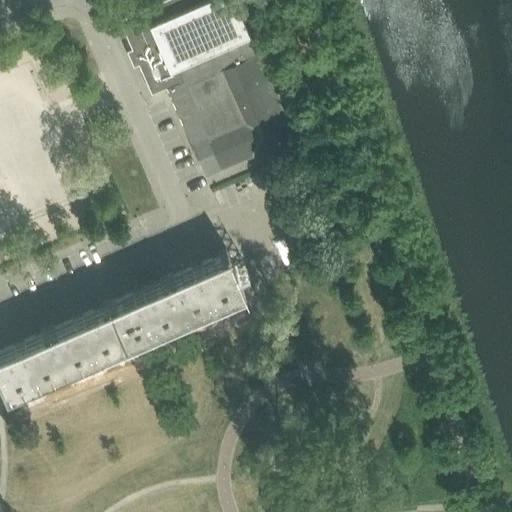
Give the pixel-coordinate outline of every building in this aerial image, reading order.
[(159,0),(120,18),(152,92),(167,85),(183,78),(177,64),(249,32),(234,0),(159,0)] [(294,135),(249,32),(177,64),(183,78),(167,85),(205,173),(294,135)] [(224,247),(226,251),(167,276),(183,312),(243,285),(226,246),(225,246),(224,247)] [(183,312),(167,276),(108,302),(123,338),(183,312)] [(123,338),(108,302),(48,328),(64,364),(123,338)] [(48,328),(0,349),(0,382),(3,390),(64,364),(48,328)]
